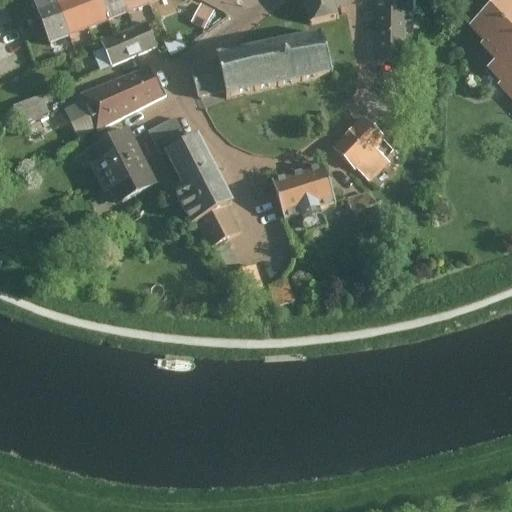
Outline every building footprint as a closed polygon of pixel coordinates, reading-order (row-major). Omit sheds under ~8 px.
[(55,0),(52,0),(34,7),(50,50),(71,42),(55,0)] [(77,0),(55,0),(71,42),(91,35),(77,0)] [(100,0),(77,0),(91,35),(111,28),(100,0)] [(123,0),(100,0),(111,28),(131,20),(123,0)] [(152,0),(123,0),(131,20),(157,11),(152,0)] [(181,2),(179,0),(152,0),(157,11),(181,2)] [(342,22),(336,0),(305,0),(312,29),(342,22)] [(498,64),(486,73),(511,102),(511,0),(505,0),(471,33),(498,64)] [(203,5),(194,25),(208,32),(218,12),(203,5)] [(411,12),(380,12),(379,63),(410,63),(411,12)] [(150,28),(104,47),(114,70),(160,51),(150,28)] [(327,39),(223,62),(224,67),(194,74),(202,104),(231,97),(232,103),(336,80),(327,39)] [(151,72),(117,86),(133,119),(166,101),(151,72)] [(117,86),(83,100),(100,136),(133,119),(117,86)] [(26,123),(52,113),(45,96),(19,106),(26,123)] [(368,122),(338,153),(371,185),(392,166),(379,154),(389,143),(368,122)] [(196,228),(200,226),(228,214),(235,210),(200,143),(191,147),(179,123),(152,137),(165,161),(170,158),(187,190),(178,194),(196,228)] [(145,161),(131,136),(91,157),(105,183),(145,161)] [(145,161),(105,183),(118,207),(158,185),(145,161)] [(326,170),(276,186),(288,226),(339,210),(326,170)] [(241,236),(228,214),(200,226),(214,251),(241,236)] [(256,271),(229,278),(236,302),(263,295),(256,271)] [(289,284),(272,289),(279,310),(296,305),(289,284)]
